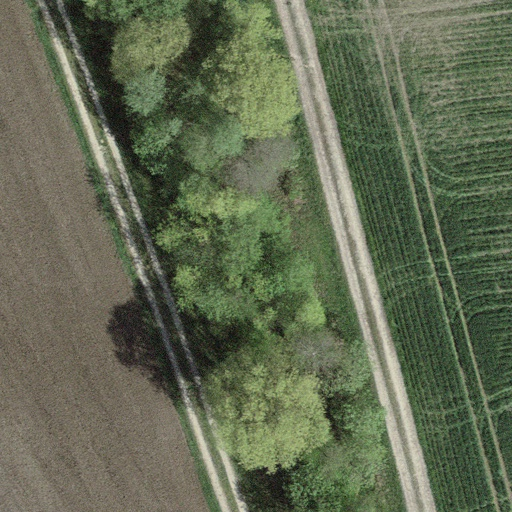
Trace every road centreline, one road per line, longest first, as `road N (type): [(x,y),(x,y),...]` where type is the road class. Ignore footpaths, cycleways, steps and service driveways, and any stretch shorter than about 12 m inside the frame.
road 1 (track): [(232,511),(46,0)]
road 2 (track): [(425,511),(352,204),(293,0)]
